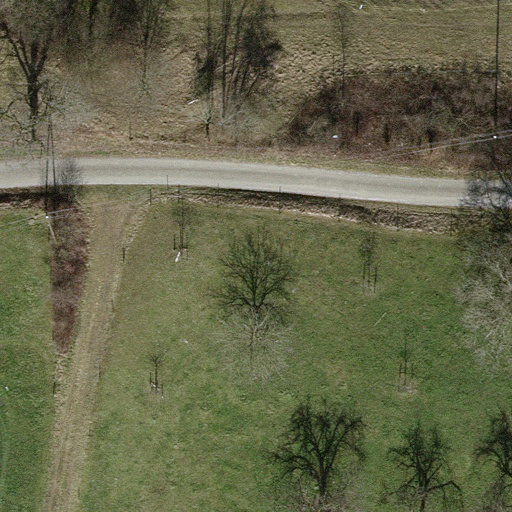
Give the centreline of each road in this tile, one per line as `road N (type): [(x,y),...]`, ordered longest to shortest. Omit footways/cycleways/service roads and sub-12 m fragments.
road 1 (track): [(0,181),(125,177),(511,204)]
road 2 (track): [(69,511),(125,177)]
